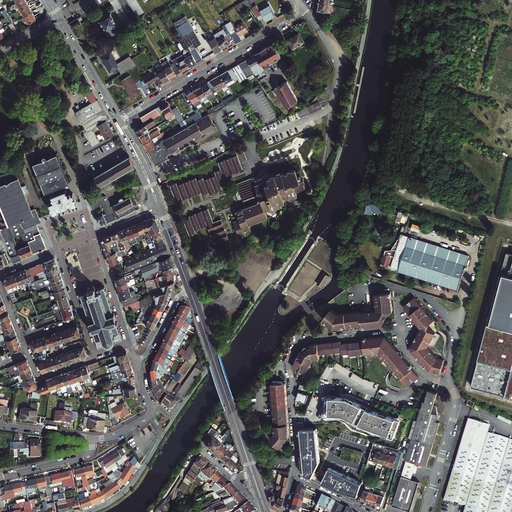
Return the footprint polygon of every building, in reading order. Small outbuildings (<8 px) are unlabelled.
[(29,5),(26,0),(22,0),(18,2),(22,9),(29,5)] [(117,0),(109,0),(124,24),(130,20),(117,0)] [(136,0),(127,0),(137,16),(144,11),(136,0)] [(249,4),(248,1),(247,0),(240,0),(234,4),(238,11),(249,4)] [(328,4),(319,1),(316,14),(325,22),(328,12),(330,12),(332,4),(328,4)] [(255,4),(251,7),(258,19),(262,16),(264,19),(274,13),(268,4),(258,9),(255,4)] [(26,16),(33,12),(29,5),(22,9),(26,16)] [(37,18),(33,12),(26,16),(29,22),(37,18)] [(108,29),(112,37),(121,32),(116,25),(117,24),(111,13),(106,16),(105,14),(100,16),(102,19),(99,20),(106,31),(108,29)] [(82,18),(81,16),(69,23),(72,28),(81,23),(80,20),(82,18)] [(175,34),(179,40),(188,35),(182,26),(188,22),(187,21),(188,21),(185,16),(174,23),(179,32),(175,34)] [(230,19),(224,23),(228,30),(229,31),(230,33),(234,39),(236,42),(241,38),(238,34),(233,25),(233,24),(230,19)] [(241,20),(233,25),(238,34),(247,29),(241,20)] [(188,22),(182,26),(188,35),(194,46),(200,43),(199,40),(197,37),(195,34),(193,31),(192,28),(190,25),(188,22)] [(10,24),(16,34),(19,32),(13,23),(10,24)] [(230,33),(229,31),(216,39),(221,47),(234,39),(230,33)] [(303,42),(298,34),(288,40),(293,48),(303,42)] [(181,54),(188,66),(201,58),(194,46),(188,35),(179,40),(184,49),(183,52),(181,54)] [(221,47),(216,39),(215,36),(209,40),(215,50),(221,47)] [(262,50),(259,52),(267,65),(268,68),(275,63),(273,61),(280,56),(273,44),(262,50)] [(97,50),(101,56),(107,53),(103,46),(97,50)] [(117,63),(110,51),(107,53),(101,56),(110,72),(118,67),(122,72),(130,68),(135,64),(136,64),(132,57),(131,56),(130,55),(117,63)] [(267,65),(259,52),(257,54),(255,55),(262,67),(263,68),(264,70),(266,69),(268,68),(267,65)] [(171,67),(175,74),(188,66),(181,54),(171,60),(175,65),(171,67)] [(255,55),(251,57),(252,58),(247,61),(253,72),(254,74),(255,75),(264,70),(263,68),(262,67),(255,55)] [(160,63),(163,68),(169,78),(175,74),(171,67),(167,59),(160,63)] [(325,82),(332,69),(326,59),(322,61),(326,69),(322,78),(325,82)] [(253,72),(247,61),(246,60),(239,64),(244,71),(248,78),(254,74),(253,72)] [(239,64),(220,76),(225,85),(233,80),(235,82),(238,80),(240,83),(248,78),(244,71),(239,64)] [(169,78),(163,68),(157,71),(163,81),(169,78)] [(157,71),(155,69),(142,76),(144,78),(148,86),(154,82),(156,85),(163,81),(157,71)] [(135,84),(129,74),(121,79),(126,89),(135,84)] [(322,82),(317,74),(311,78),(315,84),(320,81),(321,82),(322,82)] [(213,94),(226,86),(225,85),(220,76),(207,83),(213,94)] [(297,100),(287,82),(274,89),(285,107),(297,100)] [(207,83),(201,87),(208,99),(208,100),(214,96),(213,94),(207,83)] [(140,92),(135,84),(126,89),(131,97),(140,92)] [(215,97),(228,89),(226,86),(213,94),(214,96),(215,97)] [(201,87),(194,91),(201,103),(208,99),(201,87)] [(330,93),(327,87),(326,87),(321,89),(323,92),(324,95),(325,95),(330,93)] [(81,121),(104,108),(93,89),(85,93),(91,103),(76,111),(81,121)] [(194,91),(188,95),(195,108),(202,104),(201,103),(194,91)] [(325,95),(324,95),(319,98),(321,104),(328,101),(325,95)] [(224,107),(235,101),(232,97),(222,103),(224,107)] [(318,105),(308,109),(304,111),(303,112),(296,114),(298,120),(320,111),(318,105)] [(166,109),(162,111),(168,119),(169,121),(172,119),(171,117),(174,116),(171,112),(168,106),(165,108),(166,109)] [(109,118),(104,108),(81,121),(85,128),(86,130),(92,128),(98,124),(106,120),(109,118)] [(160,108),(155,110),(159,116),(164,113),(160,108)] [(197,114),(196,113),(185,120),(186,121),(184,122),(177,111),(177,112),(175,109),(171,112),(174,116),(179,125),(181,127),(183,131),(197,123),(202,120),(198,113),(197,114)] [(153,112),(142,119),(146,126),(155,121),(157,120),(153,112)] [(216,124),(210,115),(209,115),(202,120),(197,123),(183,131),(177,135),(167,141),(173,153),(175,151),(180,149),(195,140),(197,144),(220,131),(217,126),(216,124)] [(114,134),(106,120),(98,124),(106,139),(114,134)] [(155,121),(146,126),(143,128),(138,131),(141,138),(149,133),(150,132),(149,130),(158,125),(155,121)] [(100,142),(92,128),(86,130),(85,128),(82,129),(91,147),(100,142)] [(145,144),(154,139),(158,137),(162,134),(160,130),(152,135),(151,136),(149,133),(141,138),(145,144)] [(149,151),(158,146),(156,142),(154,139),(145,144),(149,151)] [(168,156),(173,153),(167,141),(158,146),(149,151),(156,163),(158,162),(160,165),(170,159),(168,156)] [(248,162),(243,151),(236,154),(237,157),(218,164),(221,170),(214,173),(215,175),(203,180),(202,177),(196,180),(195,178),(177,185),(176,182),(169,185),(175,200),(181,198),(182,200),(201,192),(202,195),(208,192),(209,195),(221,191),(219,188),(226,185),(224,179),(243,171),(241,165),(248,162)] [(71,205),(77,203),(73,193),(71,193),(70,191),(69,191),(67,192),(66,188),(64,184),(67,183),(69,182),(57,153),(47,158),(46,155),(44,154),(42,155),(41,157),(42,159),(33,163),(45,192),(49,190),(53,201),(49,202),(53,213),(58,210),(58,208),(62,207),(62,208),(67,206),(66,205),(70,203),(71,205)] [(121,155),(93,171),(95,175),(123,159),(121,155)] [(95,175),(101,185),(107,182),(108,184),(109,183),(108,181),(118,176),(118,177),(120,176),(119,175),(135,166),(130,155),(123,159),(95,175)] [(19,221),(25,231),(39,226),(37,222),(41,221),(40,217),(36,207),(33,208),(27,192),(31,190),(28,183),(24,185),(22,180),(25,179),(19,165),(0,173),(0,200),(8,220),(2,223),(1,221),(0,221),(0,227),(1,230),(9,226),(19,221)] [(237,187),(244,204),(253,201),(256,200),(256,202),(258,201),(259,202),(260,202),(261,204),(237,213),(241,224),(235,226),(240,241),(246,239),(245,235),(251,232),(250,229),(269,222),(266,214),(269,213),(269,212),(275,210),(279,209),(278,207),(281,206),(282,207),(286,205),(284,201),(287,200),(287,199),(290,198),(290,200),(294,198),(299,197),(298,194),(306,191),(304,186),(302,183),(301,184),(296,172),(293,174),(290,175),(286,176),(283,178),(282,176),(282,175),(279,177),(278,176),(274,178),(270,180),(270,178),(268,174),(264,176),(266,179),(262,180),(261,177),(237,187)] [(117,218),(121,216),(119,212),(134,204),(136,208),(139,206),(133,194),(124,199),(123,197),(122,197),(119,198),(119,199),(120,201),(111,205),(117,218)] [(114,219),(117,218),(111,205),(106,195),(95,198),(96,201),(90,204),(92,208),(102,204),(106,213),(103,214),(102,213),(95,216),(97,221),(100,220),(102,225),(114,219)] [(369,209),(378,212),(380,205),(371,203),(369,208),(369,209)] [(386,214),(387,208),(380,205),(378,212),(386,214)] [(402,212),(395,210),(393,216),(401,219),(402,212)] [(215,247),(229,242),(222,222),(215,225),(209,211),(189,219),(190,221),(184,223),(189,238),(196,235),(195,233),(208,228),(215,247)] [(411,215),(402,212),(401,219),(400,220),(408,223),(408,222),(411,215)] [(154,218),(147,221),(150,229),(149,229),(149,230),(150,232),(151,232),(151,233),(161,229),(158,220),(154,218)] [(24,233),(28,243),(18,247),(22,257),(47,247),(47,246),(40,230),(39,226),(25,231),(19,221),(9,226),(14,237),(24,233)] [(145,231),(142,223),(137,225),(143,240),(145,239),(147,238),(146,235),(146,233),(146,232),(145,231)] [(132,227),(127,229),(133,244),(133,245),(140,242),(142,241),(144,241),(143,240),(137,225),(132,227)] [(14,237),(9,226),(1,230),(0,230),(0,238),(4,237),(14,260),(22,257),(18,247),(14,237)] [(133,244),(127,229),(120,232),(124,242),(126,248),(127,250),(130,249),(130,247),(133,246),(133,245),(133,244)] [(163,234),(161,229),(151,233),(148,234),(150,239),(153,238),(163,234)] [(112,236),(113,240),(116,239),(120,250),(126,248),(124,242),(120,232),(112,236)] [(164,238),(163,234),(153,238),(150,239),(149,239),(150,242),(149,242),(150,244),(164,238)] [(118,251),(114,241),(113,240),(112,236),(104,239),(103,242),(108,255),(118,251)] [(476,256),(415,237),(404,273),(413,276),(412,278),(416,279),(416,277),(465,292),(476,256)] [(157,247),(166,243),(164,238),(150,244),(151,245),(152,245),(153,244),(154,248),(157,247)] [(150,250),(150,251),(126,261),(128,265),(126,266),(126,267),(126,269),(125,270),(125,272),(126,273),(170,255),(166,243),(157,247),(154,248),(150,250)] [(109,260),(124,254),(123,252),(121,253),(120,250),(118,251),(108,255),(109,260)] [(0,265),(0,266),(9,262),(5,252),(0,253),(0,265)] [(511,253),(508,252),(498,290),(497,290),(495,300),(490,318),(489,323),(484,343),(483,342),(481,350),(482,350),(479,359),(478,364),(472,386),(511,396),(511,253)] [(124,256),(124,254),(109,260),(111,265),(124,260),(122,257),(124,256)] [(387,269),(393,271),(392,275),(394,275),(395,271),(399,258),(391,256),(387,269)] [(144,278),(153,274),(174,266),(171,257),(141,269),(142,272),(143,276),(144,278)] [(264,271),(245,258),(242,262),(243,263),(250,268),(248,271),(257,278),(254,282),(262,287),(270,275),(264,271)] [(34,275),(39,273),(58,265),(56,259),(31,269),(34,275)] [(58,265),(39,273),(39,274),(38,274),(39,276),(44,274),(46,278),(61,272),(58,265)] [(157,278),(174,272),(174,266),(153,274),(154,276),(156,275),(157,278)] [(27,280),(23,272),(16,275),(20,284),(21,288),(22,290),(26,288),(23,281),(27,280)] [(63,280),(61,272),(46,278),(40,280),(36,281),(32,283),(35,289),(49,285),(63,280)] [(153,289),(175,282),(175,280),(174,272),(157,278),(146,283),(147,286),(149,290),(153,289)] [(134,279),(131,273),(129,273),(125,275),(116,279),(116,281),(118,285),(134,279)] [(326,273),(319,283),(322,285),(329,275),(326,273)] [(16,275),(10,277),(15,290),(16,292),(22,290),(21,288),(20,284),(16,275)] [(4,280),(9,292),(13,290),(14,293),(16,292),(15,290),(10,277),(4,280)] [(137,280),(136,278),(134,279),(118,285),(119,290),(134,284),(133,281),(135,280),(137,280)] [(63,280),(49,285),(50,288),(39,292),(40,295),(43,294),(65,287),(63,280)] [(172,291),(175,282),(153,289),(154,293),(156,292),(156,294),(155,295),(155,296),(172,291)] [(136,290),(134,284),(133,285),(119,290),(121,295),(122,299),(136,295),(140,294),(138,289),(136,290)] [(114,313),(113,309),(113,307),(112,308),(111,303),(111,301),(110,302),(109,297),(109,296),(108,296),(107,292),(107,291),(107,290),(106,290),(106,288),(106,287),(105,287),(105,286),(104,286),(104,287),(99,289),(99,288),(98,288),(98,289),(96,290),(96,288),(97,288),(97,287),(95,287),(95,286),(89,288),(90,289),(88,290),(89,291),(90,290),(90,291),(88,292),(87,292),(82,294),(81,294),(81,295),(81,296),(81,295),(82,298),(82,299),(83,299),(84,303),(84,305),(84,304),(86,309),(85,309),(86,310),(88,315),(88,316),(90,320),(89,320),(90,321),(89,321),(89,323),(90,323),(92,330),(92,331),(93,331),(93,332),(94,332),(95,336),(94,336),(95,337),(96,339),(96,340),(95,341),(96,343),(98,343),(99,348),(106,345),(108,346),(108,345),(111,345),(112,344),(113,343),(114,343),(115,343),(115,342),(122,340),(120,333),(121,332),(120,331),(119,330),(120,330),(119,328),(118,324),(118,323),(118,321),(117,321),(115,314),(115,313),(114,313)] [(68,294),(65,287),(43,294),(43,297),(51,295),(52,299),(58,297),(68,294)] [(158,303),(170,299),(171,298),(172,291),(155,296),(158,303)] [(68,294),(58,297),(60,302),(55,303),(56,306),(54,306),(55,310),(56,309),(71,304),(69,297),(68,294)] [(389,321),(390,320),(392,317),(393,315),(394,316),(396,312),(395,294),(380,295),(381,312),(364,312),(342,313),(336,307),(327,317),(337,327),(365,325),(365,327),(388,326),(390,322),(389,321)] [(125,307),(138,302),(136,295),(122,299),(125,307)] [(144,308),(152,305),(158,303),(155,296),(140,301),(141,305),(142,308),(144,308)] [(438,321),(420,298),(408,307),(425,329),(414,348),(414,352),(431,373),(441,377),(446,363),(440,360),(431,349),(439,335),(432,332),(432,325),(438,321)] [(164,311),(170,299),(158,303),(156,307),(164,311)] [(126,311),(141,305),(140,301),(138,302),(125,307),(126,311)] [(75,316),(71,304),(56,309),(60,321),(75,316)] [(156,307),(153,312),(161,317),(164,311),(156,307)] [(191,312),(181,309),(179,313),(191,320),(193,316),(192,312),(191,312)] [(141,321),(146,324),(155,329),(158,323),(150,318),(145,315),(144,312),(137,324),(137,323),(135,323),(135,325),(136,325),(138,324),(140,323),(141,321)] [(153,312),(150,318),(158,323),(161,317),(153,312)] [(191,320),(179,313),(176,318),(186,323),(191,326),(193,321),(191,320)] [(1,323),(11,319),(9,314),(0,317),(0,324),(2,324),(1,323)] [(176,318),(174,323),(188,330),(191,326),(186,323),(176,318)] [(0,329),(3,328),(13,324),(11,319),(1,323),(2,324),(0,324),(0,329)] [(188,330),(174,323),(172,327),(181,332),(184,334),(186,331),(188,332),(188,330)] [(15,329),(13,324),(3,328),(0,329),(2,334),(5,333),(6,333),(15,329)] [(82,336),(78,326),(74,328),(78,341),(82,340),(81,336),(82,336)] [(172,327),(169,332),(184,340),(187,335),(184,334),(181,332),(172,327)] [(78,341),(74,328),(69,329),(72,338),(74,343),(77,342),(78,341)] [(18,335),(15,329),(6,333),(5,333),(2,334),(0,334),(0,342),(1,342),(18,335)] [(69,329),(61,332),(65,341),(72,338),(69,329)] [(65,341),(61,332),(56,333),(62,347),(63,347),(66,346),(65,341)] [(184,340),(169,332),(167,337),(176,341),(182,345),(184,340)] [(62,347),(56,333),(52,335),(55,344),(57,343),(59,346),(56,347),(57,349),(58,349),(62,347)] [(0,342),(0,345),(7,342),(6,342),(8,341),(12,351),(15,350),(16,349),(23,347),(18,335),(1,342),(0,342)] [(55,344),(52,335),(47,337),(50,346),(55,344)] [(176,341),(167,337),(165,342),(179,348),(180,349),(182,345),(176,341)] [(45,348),(42,338),(37,340),(40,349),(44,348),(45,348)] [(382,353),(410,388),(422,378),(391,341),(390,342),(385,339),(385,338),(366,339),(367,342),(362,342),(360,342),(355,343),(353,343),(344,344),(344,340),(313,343),(313,345),(311,346),(309,345),(308,345),(307,345),(306,346),(307,349),(305,350),(304,349),(295,364),(307,372),(316,358),(323,357),(322,352),(345,351),(345,353),(352,353),(353,355),(382,353)] [(40,349),(37,340),(30,342),(34,351),(39,350),(40,349)] [(87,354),(83,341),(78,343),(79,348),(83,359),(85,358),(87,354)] [(179,348),(165,342),(163,347),(172,351),(178,353),(180,349),(179,348)] [(187,363),(188,364),(198,351),(195,342),(193,344),(190,349),(187,352),(184,356),(182,359),(187,363)] [(172,351),(163,347),(161,351),(175,358),(176,358),(178,353),(172,351)] [(83,359),(79,348),(74,350),(78,360),(83,359)] [(78,360),(74,350),(69,351),(73,362),(78,360)] [(73,362),(69,351),(65,353),(69,364),(73,362)] [(175,358),(161,351),(158,356),(167,360),(173,362),(174,359),(175,358)] [(116,362),(117,365),(130,360),(127,352),(114,357),(111,358),(112,361),(113,363),(116,362)] [(69,364),(65,353),(60,355),(64,365),(69,364)] [(54,369),(50,358),(48,359),(46,354),(45,354),(42,355),(44,360),(47,371),(54,369)] [(43,372),(47,371),(44,360),(42,355),(40,356),(39,356),(41,361),(39,362),(43,372)] [(64,365),(60,355),(55,356),(59,367),(64,365)] [(59,367),(55,356),(50,358),(54,369),(59,367)] [(167,360),(158,356),(156,361),(170,367),(172,368),(174,363),(173,362),(167,360)] [(15,372),(30,366),(28,360),(9,368),(11,373),(15,372)] [(120,371),(133,367),(130,360),(117,365),(119,372),(120,371)] [(165,365),(156,361),(154,365),(163,369),(165,370),(167,371),(169,368),(170,368),(170,367),(165,365)] [(101,368),(99,362),(90,365),(92,371),(101,368)] [(193,368),(187,363),(183,367),(180,372),(178,374),(182,377),(189,367),(192,370),(193,368)] [(338,364),(334,370),(346,377),(350,371),(338,364)] [(93,382),(93,381),(89,372),(92,371),(90,365),(80,368),(84,378),(87,387),(89,386),(88,384),(93,382)] [(163,369),(154,365),(150,376),(166,375),(166,373),(161,373),(163,369)] [(32,370),(30,366),(15,372),(17,376),(32,370)] [(124,376),(134,372),(133,367),(120,371),(121,374),(117,376),(118,378),(124,376)] [(35,376),(32,370),(17,376),(14,377),(15,378),(18,377),(20,382),(22,382),(35,376)] [(76,370),(72,371),(75,381),(77,385),(78,385),(80,390),(83,388),(80,380),(76,370)] [(178,395),(184,400),(190,391),(202,374),(201,373),(196,370),(181,390),(180,390),(178,393),(179,394),(178,395)] [(75,381),(72,371),(67,373),(74,391),(76,390),(75,386),(77,385),(75,381)] [(134,372),(124,376),(124,381),(130,381),(130,387),(135,387),(136,387),(136,376),(134,372)] [(74,391),(67,373),(62,374),(67,389),(66,389),(67,390),(68,390),(68,391),(69,393),(74,391)] [(62,374),(57,376),(61,388),(62,391),(63,392),(68,391),(68,390),(67,390),(66,389),(67,389),(62,374)] [(323,376),(319,374),(316,375),(315,378),(315,380),(318,382),(320,381),(322,378),(323,376)] [(166,377),(166,375),(150,376),(151,386),(160,381),(160,378),(166,377)] [(36,381),(35,376),(22,382),(23,386),(28,385),(36,381)] [(57,376),(53,378),(57,389),(58,391),(57,392),(57,393),(62,391),(61,388),(57,376)] [(353,383),(359,385),(362,378),(356,376),(353,383)] [(57,389),(53,378),(47,380),(48,383),(52,394),(57,392),(58,391),(57,389)] [(152,392),(164,383),(167,381),(166,379),(163,381),(163,380),(160,381),(151,386),(152,392)] [(28,385),(23,386),(25,390),(30,390),(39,387),(36,381),(28,385)] [(158,403),(163,396),(173,382),(171,381),(168,384),(155,397),(158,403)] [(155,397),(168,384),(167,382),(165,384),(164,383),(152,392),(155,397)] [(53,395),(52,394),(48,383),(39,387),(30,390),(32,391),(33,391),(38,392),(38,390),(40,390),(41,392),(43,392),(47,391),(48,394),(53,395)] [(273,387),(273,388),(273,392),(288,391),(288,390),(288,385),(285,385),(285,384),(275,383),(275,386),(274,386),(274,387),(273,387)] [(300,392),(301,393),(307,394),(309,389),(302,386),(300,392)] [(119,396),(136,394),(135,387),(130,387),(123,387),(113,390),(113,393),(119,393),(119,396)] [(409,446),(406,452),(417,456),(430,460),(443,424),(439,423),(441,416),(439,407),(437,406),(441,393),(432,390),(427,403),(426,403),(424,410),(423,409),(421,417),(418,416),(409,446)] [(40,393),(38,392),(33,391),(32,395),(32,398),(39,399),(40,393)] [(311,396),(307,394),(301,393),(299,401),(308,403),(311,396)] [(163,396),(158,403),(169,413),(172,412),(179,401),(176,398),(173,402),(168,399),(170,396),(168,395),(166,398),(163,396)] [(0,396),(0,413),(3,414),(4,413),(9,414),(10,405),(8,405),(10,398),(0,396)] [(393,439),(400,420),(372,411),(348,398),(327,396),(318,418),(330,419),(330,416),(343,416),(363,427),(393,439)] [(108,404),(109,409),(112,408),(113,408),(117,406),(116,402),(119,401),(117,397),(114,398),(115,401),(108,404)] [(62,422),(65,407),(65,402),(61,402),(59,412),(56,412),(55,421),(62,422)] [(110,416),(111,419),(117,417),(121,415),(125,413),(125,416),(130,413),(124,402),(117,406),(113,408),(112,408),(109,409),(109,412),(110,416)] [(31,403),(31,405),(29,418),(37,419),(39,404),(31,403)] [(29,418),(31,405),(25,404),(25,407),(22,407),(21,417),(29,418)] [(73,408),(65,407),(62,422),(71,423),(71,420),(76,421),(77,412),(72,411),(73,408)] [(86,416),(84,425),(96,427),(97,417),(98,414),(98,410),(99,409),(93,408),(90,410),(89,416),(86,416)] [(289,408),(276,409),(278,437),(273,442),(283,451),(292,441),(289,408)] [(109,412),(98,410),(98,414),(97,417),(96,427),(104,428),(105,424),(112,424),(111,419),(110,416),(109,412)] [(469,421),(444,502),(467,508),(465,511),(511,511),(511,441),(489,434),(492,427),(469,421)] [(202,440),(208,445),(219,433),(212,426),(202,440)] [(224,438),(223,437),(220,441),(213,449),(217,452),(224,444),(233,433),(232,429),(224,438)] [(305,476),(314,480),(322,463),(318,430),(300,430),(303,452),(305,476)] [(221,434),(219,433),(208,445),(213,449),(220,441),(223,437),(221,434)] [(15,443),(15,450),(18,450),(19,450),(40,449),(40,441),(27,441),(27,444),(25,444),(25,442),(15,442),(15,443)] [(224,444),(217,452),(225,459),(232,451),(237,445),(237,443),(233,446),(233,445),(232,446),(230,444),(228,447),(224,444)] [(394,448),(378,443),(373,461),(375,461),(377,462),(382,447),(387,449),(390,449),(392,450),(393,450),(394,448)] [(239,450),(237,445),(232,451),(225,459),(224,460),(229,464),(236,455),(235,454),(239,450)] [(386,452),(387,449),(382,447),(377,462),(382,464),(386,452)] [(343,460),(363,466),(366,454),(347,448),(343,460)] [(118,451),(110,456),(114,463),(117,461),(119,460),(121,463),(124,461),(122,458),(125,456),(121,449),(118,451)] [(401,453),(401,454),(397,468),(400,469),(405,452),(402,451),(401,453)] [(236,455),(229,464),(235,471),(238,468),(240,466),(238,465),(242,461),(240,460),(242,458),(240,452),(236,455)] [(391,454),(386,452),(382,464),(387,465),(391,454)] [(397,468),(401,454),(401,453),(399,452),(398,456),(395,455),(392,466),(397,468)] [(415,472),(418,465),(418,464),(428,467),(430,460),(417,456),(406,452),(404,459),(408,461),(394,505),(411,511),(421,482),(413,479),(415,472)] [(122,471),(123,471),(130,475),(135,467),(138,469),(140,465),(133,453),(127,463),(126,462),(124,465),(125,466),(122,471)] [(395,455),(391,454),(387,465),(392,466),(395,455)] [(107,467),(114,463),(110,456),(99,463),(102,467),(106,465),(107,467)] [(178,491),(184,495),(195,482),(197,480),(199,478),(209,466),(203,459),(199,460),(184,482),(185,482),(178,491)] [(92,465),(83,467),(85,475),(88,474),(89,477),(95,475),(94,473),(92,465)] [(209,466),(199,478),(207,486),(209,484),(218,474),(209,466)] [(85,475),(83,467),(72,470),(73,473),(75,473),(76,477),(78,477),(81,476),(83,484),(80,485),(76,486),(76,489),(78,488),(83,486),(88,485),(87,482),(87,480),(85,475)] [(333,469),(325,485),(342,493),(360,499),(365,485),(333,469)] [(70,470),(59,473),(62,484),(62,485),(73,482),(73,481),(70,470)] [(130,475),(123,471),(121,474),(117,471),(117,472),(116,470),(112,473),(117,479),(123,485),(126,481),(130,475)] [(123,485),(117,479),(112,473),(111,471),(110,472),(105,475),(109,481),(111,483),(108,485),(104,488),(100,491),(98,492),(102,499),(106,497),(112,492),(121,486),(123,485)] [(269,475),(267,472),(266,472),(266,473),(264,477),(268,488),(269,494),(274,492),(269,475)] [(59,473),(47,476),(50,488),(59,486),(59,487),(61,493),(62,493),(64,492),(64,490),(63,486),(62,485),(62,484),(59,473)] [(223,478),(218,474),(209,484),(213,489),(223,478)] [(47,476),(36,478),(38,487),(41,486),(41,488),(42,490),(45,489),(46,494),(51,493),(51,489),(50,488),(47,476)] [(281,476),(279,485),(288,488),(291,478),(282,476),(281,476)] [(26,493),(35,491),(34,488),(38,487),(36,478),(24,481),(26,493)] [(233,487),(223,478),(213,489),(209,484),(207,486),(212,490),(210,492),(214,495),(223,491),(233,487)] [(15,496),(26,493),(24,481),(12,484),(15,496)] [(3,487),(0,488),(2,496),(3,500),(15,497),(15,496),(12,484),(3,486),(3,487)] [(279,485),(279,488),(283,490),(280,498),(286,499),(288,488),(279,485)] [(374,490),(375,487),(369,485),(365,500),(370,502),(374,490)] [(217,496),(220,499),(237,490),(233,487),(223,491),(224,493),(217,496)] [(89,496),(87,497),(90,504),(99,500),(102,499),(98,492),(97,488),(88,492),(89,496)] [(370,502),(379,505),(384,490),(380,488),(377,488),(376,489),(377,489),(377,490),(379,491),(378,492),(374,490),(370,502)] [(237,490),(220,499),(222,501),(223,500),(226,503),(231,501),(232,501),(240,494),(238,492),(237,490)] [(385,507),(389,492),(384,490),(379,505),(385,507)] [(77,494),(80,508),(90,504),(87,497),(85,491),(77,494)] [(212,508),(205,511),(228,511),(232,511),(239,508),(247,502),(240,494),(232,501),(231,501),(226,503),(223,504),(215,507),(212,508)] [(292,494),(291,499),(305,503),(306,498),(305,498),(302,497),(292,494)] [(275,495),(270,496),(274,506),(282,511),(286,499),(280,498),(280,499),(276,498),(275,495)] [(64,500),(66,511),(78,508),(77,500),(73,501),(73,498),(64,500)] [(291,499),(289,504),(303,508),(304,508),(305,503),(291,499)] [(31,500),(28,501),(31,511),(43,511),(42,508),(37,509),(37,506),(33,507),(31,500)] [(64,500),(55,502),(57,511),(60,511),(66,511),(64,500)] [(318,501),(316,506),(313,511),(317,511),(316,511),(318,511),(323,502),(318,500),(318,501)] [(20,511),(19,511),(31,511),(28,501),(24,502),(18,503),(18,506),(22,505),(23,510),(20,511)] [(40,502),(42,508),(43,511),(54,511),(53,504),(53,502),(46,504),(45,501),(40,502)] [(324,511),(328,505),(323,502),(318,511),(324,511)] [(166,503),(158,511),(169,511),(172,509),(166,503)]
